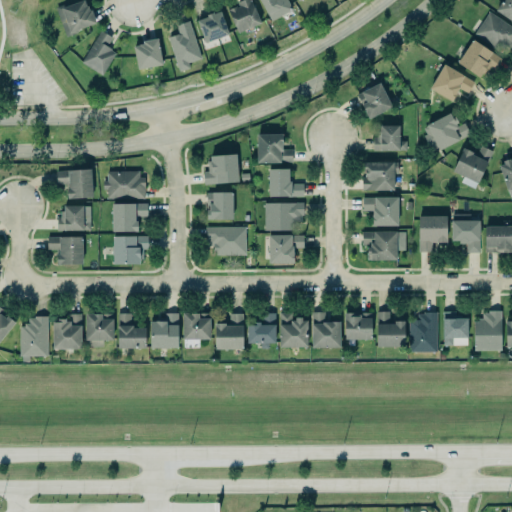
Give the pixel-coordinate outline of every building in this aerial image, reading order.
[(52,7),(63,37),(76,32),(75,30),(93,23),(89,10),(87,11),(85,6),(84,7),(81,0),(61,7),(60,4),(52,7)] [(225,10),(228,17),(228,18),(232,26),(235,33),(245,28),(246,29),(258,23),(248,0),(241,0),(235,2),(237,6),(234,7),(233,6),(229,8),(225,10)] [(284,0),(286,3),(287,11),(269,20),(266,15),(265,15),(257,0),(284,0)] [(511,0),(501,0),(494,11),(511,23),(511,0)] [(196,20),(203,43),(228,35),(220,12),(196,20)] [(472,34),(496,51),(499,51),(503,44),(507,47),(510,42),(511,43),(511,28),(487,12),(472,34)] [(175,25),(178,34),(167,37),(177,72),(189,69),(187,63),(200,59),(189,21),(175,25)] [(98,30),(110,37),(105,46),(109,49),(108,50),(113,53),(100,74),(79,62),(98,30)] [(161,66),(157,40),(132,44),(136,69),(161,66)] [(500,58),(471,40),(456,64),(480,79),(489,65),(494,69),(500,58)] [(441,64),(471,82),(465,93),(457,88),(448,102),(426,89),(441,64)] [(354,95),(377,83),(389,107),(366,119),(354,95)] [(438,151),(469,134),(463,123),(457,126),(450,113),(425,126),(438,151)] [(399,126),(377,126),(377,138),(372,137),(371,151),(405,151),(405,142),(398,141),(399,126)] [(256,162),(291,163),(291,150),(281,149),(281,135),(256,134),(256,162)] [(448,172),(460,148),(470,153),(469,155),(473,157),(478,146),(490,151),(472,189),(457,182),(459,178),(448,172)] [(507,152),(511,150),(511,188),(504,191),(496,166),(501,165),(500,162),(507,159),(507,162),(510,161),(507,152)] [(207,156),(233,154),(236,182),(213,184),(213,183),(201,184),(200,171),(205,171),(205,161),(207,161),(207,156)] [(391,173),(395,173),(395,168),(395,162),(360,163),(360,172),(361,173),(361,177),(359,177),(359,190),(391,191),(391,173)] [(91,198),(91,170),(56,171),(56,185),(65,184),(66,199),(91,198)] [(266,170),(285,170),(285,177),(289,177),(290,183),(300,183),(301,196),(267,197),(266,170)] [(106,171),(106,180),(102,180),(102,191),(106,191),(106,198),(142,198),(142,172),(106,171)] [(231,192),(205,193),(206,220),(232,219),(231,192)] [(361,211),(371,211),(371,226),(396,226),(397,198),(362,197),(361,211)] [(144,203),(144,216),(135,216),(135,232),(109,233),(109,204),(132,204),(132,203),(144,203)] [(263,231),(295,231),(295,222),(302,222),(302,203),(263,203),(263,231)] [(58,231),(89,231),(89,206),(59,206),(58,231)] [(445,216),(417,217),(417,252),(431,252),(431,243),(445,242),(445,216)] [(477,252),(477,221),(448,221),(448,242),(456,242),(456,243),(464,243),(464,252),(477,252)] [(203,226),(203,240),(205,240),(205,246),(210,246),(210,251),(213,251),(213,254),(242,254),(242,226),(203,226)] [(482,252),(482,227),(509,227),(508,253),(482,252)] [(359,233),(359,245),(367,245),(367,249),(363,249),(363,255),(364,256),(364,259),(367,259),(367,261),(393,261),(393,233),(359,233)] [(109,236),(144,235),(145,249),(141,249),(141,259),(136,259),(136,264),(110,265),(109,236)] [(267,236),(268,264),(293,264),(292,248),(303,248),(302,235),(267,236)] [(56,255),(54,255),(54,266),(58,265),(58,266),(79,265),(79,237),(67,237),(58,237),(58,236),(44,236),(45,249),(56,249),(56,255)] [(0,309),(2,311),(0,313),(0,316),(3,319),(5,316),(13,323),(0,339),(0,309)] [(485,310),(499,310),(498,350),(471,350),(472,322),(476,322),(476,318),(480,318),(480,312),(485,312),(485,310)] [(373,311),(373,348),(401,348),(401,322),(391,322),(391,325),(387,325),(386,311),(373,311)] [(440,311),(453,311),(453,319),(465,319),(465,345),(440,345),(440,311)] [(307,319),(290,319),(290,313),(279,312),(278,347),(306,348),(307,319)] [(434,312),(435,352),(406,352),(406,323),(410,323),(410,320),(415,320),(414,313),(420,313),(420,312),(434,312)] [(78,314),(78,350),(50,349),(50,323),(55,322),(55,320),(59,320),(62,320),(63,322),(65,322),(65,313),(78,314)] [(116,349),(144,350),(145,328),(130,328),(130,314),(117,313),(116,349)] [(177,313),(162,314),(162,321),(149,321),(149,348),(177,348),(177,313)] [(209,339),(209,313),(182,313),(182,340),(209,339)] [(240,350),(240,327),(240,313),(227,313),(226,327),(223,326),(223,324),(212,324),(212,350),(240,350)] [(245,344),(244,327),(251,327),(251,323),(259,323),(259,313),(266,313),(272,313),(273,344),(265,343),(265,348),(259,348),(258,344),(245,344)] [(311,348),(339,348),(339,322),(324,322),(323,313),(310,313),(311,348)] [(371,313),(344,313),(343,340),(370,340),(371,313)] [(112,341),(112,314),(85,314),(85,347),(102,347),(102,340),(112,341)] [(45,316),(45,356),(16,355),(17,326),(22,326),(22,324),(26,323),(26,318),(32,318),(32,316),(38,316),(45,316)]
